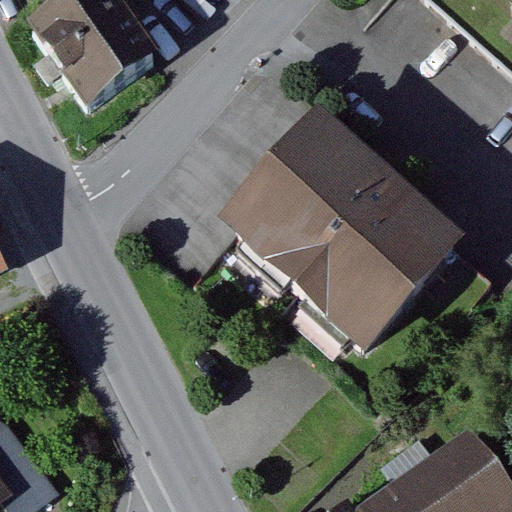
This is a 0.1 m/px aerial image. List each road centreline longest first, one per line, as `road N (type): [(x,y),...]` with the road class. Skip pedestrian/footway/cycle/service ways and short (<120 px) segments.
road 1 (tertiary): [(209,508),(63,215)]
road 2 (residential): [(63,215),(125,179),(287,0)]
road 3 (tertiary): [(63,215),(0,94)]
